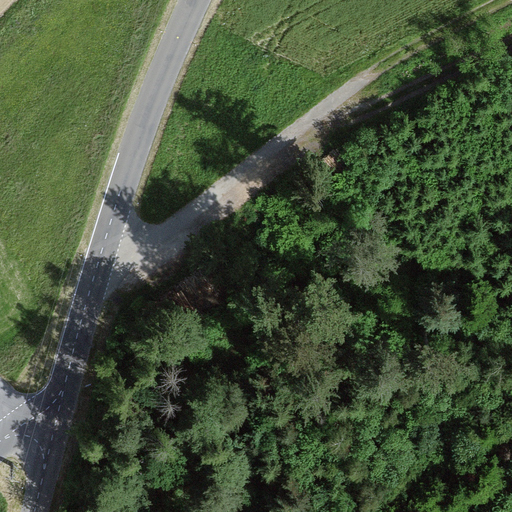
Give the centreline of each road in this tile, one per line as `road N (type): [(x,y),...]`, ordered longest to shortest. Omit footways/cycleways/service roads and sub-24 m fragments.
road 1 (track): [(85,298),(377,68),(501,0)]
road 2 (tertiary): [(190,0),(132,146),(53,428)]
